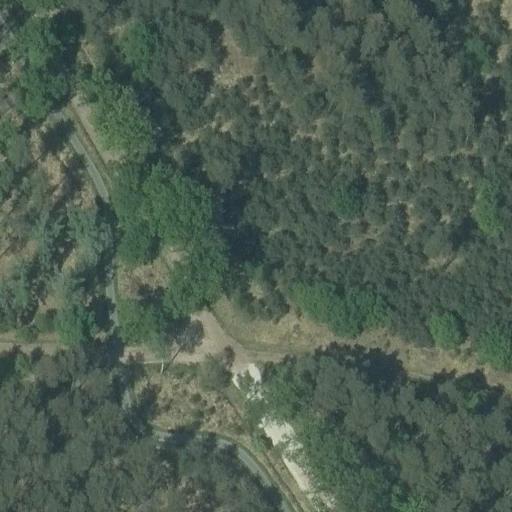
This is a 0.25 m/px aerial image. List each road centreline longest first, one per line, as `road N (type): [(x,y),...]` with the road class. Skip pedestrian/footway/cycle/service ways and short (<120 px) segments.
road 1 (track): [(328,511),(19,0)]
road 2 (track): [(511,398),(424,377),(228,354),(0,352)]
